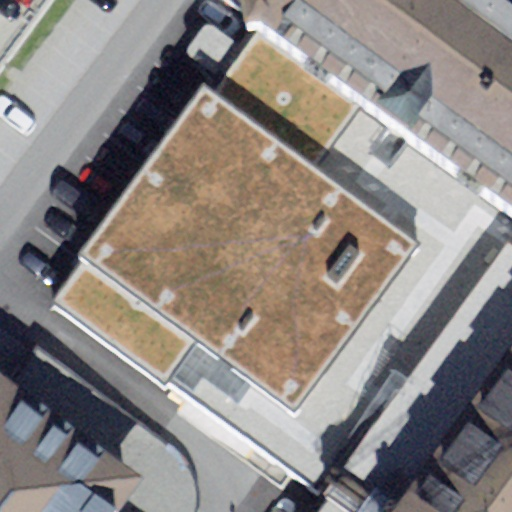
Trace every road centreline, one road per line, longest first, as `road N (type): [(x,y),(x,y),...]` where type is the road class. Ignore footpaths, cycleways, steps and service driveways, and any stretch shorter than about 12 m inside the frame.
road 1 (unknown): [(0,295),(219,511)]
road 2 (residential): [(176,0),(0,231)]
